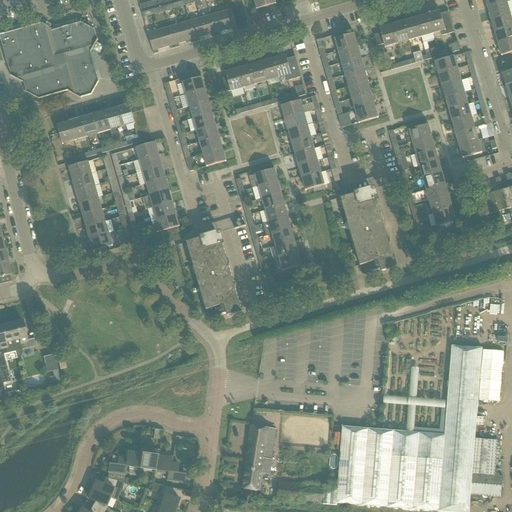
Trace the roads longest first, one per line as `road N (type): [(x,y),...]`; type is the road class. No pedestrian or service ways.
road 1 (unclassified): [(214,341),(511,250)]
road 2 (unclassified): [(31,273),(137,272),(214,341)]
road 3 (residential): [(58,511),(88,447),(115,421),(133,416),(213,428)]
road 4 (residential): [(511,164),(464,0)]
road 5 (residential): [(150,67),(302,21)]
road 6 (unclassified): [(31,273),(0,134)]
road 7 (residential): [(189,196),(150,67)]
road 8 (residential): [(339,141),(302,21)]
